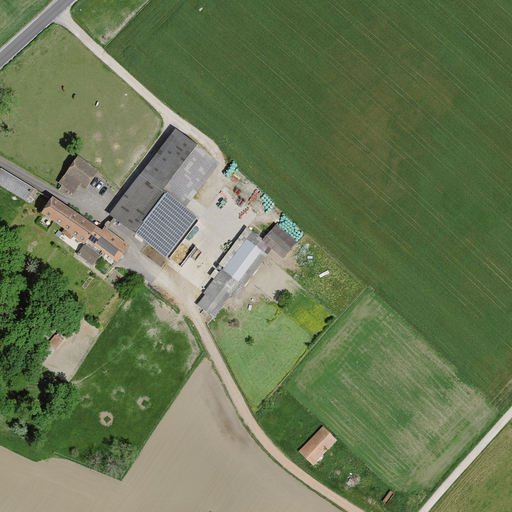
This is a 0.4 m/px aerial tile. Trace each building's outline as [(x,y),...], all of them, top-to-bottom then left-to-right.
[(126,196),(111,215),(166,257),(196,218),(184,208),(218,164),(176,131),(126,196)] [(96,172),(77,158),(66,174),(80,184),(85,188),(96,172)] [(36,190),(0,169),(0,168),(0,185),(29,203),(36,190)] [(80,184),(66,174),(59,183),(62,185),(73,193),(80,184)] [(96,228),(51,198),(42,213),(59,224),(85,244),(87,240),(96,228)] [(101,232),(96,228),(87,240),(102,251),(116,261),(127,247),(104,229),(101,232)] [(207,294),(199,305),(218,320),(223,313),(222,312),(230,301),(228,299),(231,294),(235,297),(267,255),(256,246),(261,239),(247,229),(212,276),(216,279),(205,293),(207,294)] [(272,231),(263,240),(283,258),(291,248),(272,231)] [(102,251),(87,240),(85,244),(78,254),(92,265),(102,251)] [(12,297),(9,303),(16,308),(19,302),(12,297)] [(56,335),(49,344),(55,349),(62,340),(56,335)] [(302,452),(314,464),(337,439),(324,428),(302,452)]
